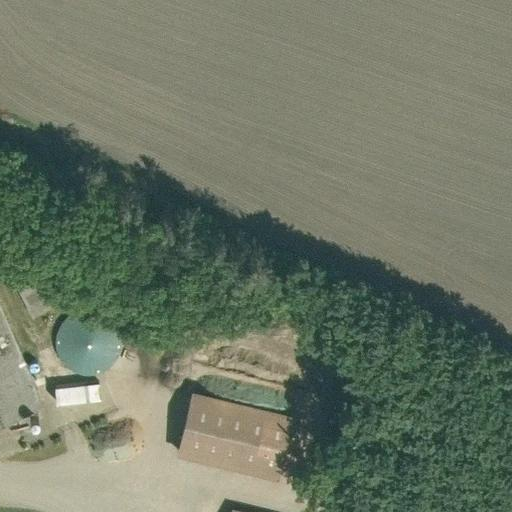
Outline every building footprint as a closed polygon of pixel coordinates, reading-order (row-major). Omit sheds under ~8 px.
[(19,288),(34,315),(67,297),(53,270),(19,288)] [(264,305),(260,320),(292,330),(297,315),(264,305)] [(0,307),(0,425),(43,407),(0,307)] [(117,326),(109,316),(97,310),(85,309),(73,312),(64,320),(57,331),(56,344),(60,356),(68,365),(78,371),(91,373),(104,369),(113,361),(120,349),(121,338),(117,326)] [(244,377),(240,398),(282,407),(286,386),(244,377)] [(189,387),(175,453),(277,475),(291,409),(282,407),(240,398),(189,387)] [(152,427),(132,404),(91,441),(111,464),(152,427)]
